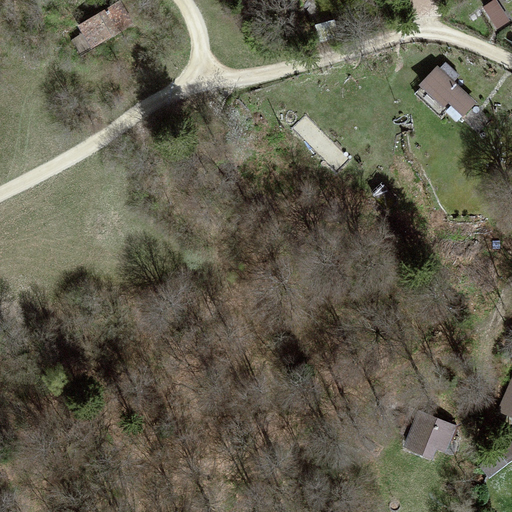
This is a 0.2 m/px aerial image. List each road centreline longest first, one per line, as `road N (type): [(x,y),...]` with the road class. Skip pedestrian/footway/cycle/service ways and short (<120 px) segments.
road 1 (track): [(511,295),(337,384),(182,511)]
road 2 (unclassified): [(204,87),(429,30),(511,61)]
road 3 (unclassified): [(0,195),(204,87)]
